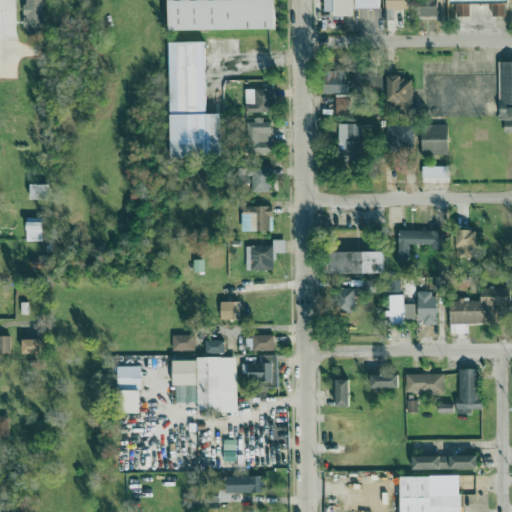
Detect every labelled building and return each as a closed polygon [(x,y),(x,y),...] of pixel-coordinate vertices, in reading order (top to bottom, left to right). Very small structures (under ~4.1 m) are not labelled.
[(23,0),(24,32),(43,31),(42,0),(23,0)] [(276,0),(277,29),(168,31),(166,0),(276,0)] [(356,0),(379,0),(380,8),(357,9),(356,0)] [(386,0),(410,0),(411,8),(386,9),(386,0)] [(437,0),(422,0),(418,0),(418,17),(438,16),(437,0)] [(450,0),(450,3),(456,3),(456,17),(469,17),(469,4),(492,3),(492,16),(507,16),(507,0),(450,0)] [(205,113),(168,113),(168,42),(205,42),(205,113)] [(380,69),(354,68),(354,89),(380,90),(380,69)] [(326,93),(347,93),(346,71),(326,72),(326,93)] [(388,78),(387,111),(411,111),(412,78),(388,78)] [(272,89),(245,90),(245,113),(272,113),(272,89)] [(351,116),(351,96),(335,96),(335,115),(351,116)] [(271,153),(272,123),(262,122),(263,118),(254,118),(254,123),(246,122),(245,152),(271,153)] [(338,125),(338,163),(360,163),(361,125),(338,125)] [(414,126),(386,125),(385,149),(413,150),(414,126)] [(448,153),(448,125),(421,126),(422,154),(448,153)] [(268,166),(248,167),(249,191),(269,190),(268,166)] [(31,183),(51,184),(50,200),(30,200),(31,183)] [(272,205),(241,206),(242,231),(273,230),(272,205)] [(25,241),(26,215),(43,216),(41,241),(25,241)] [(431,244),(431,248),(441,249),(442,230),(398,229),(398,261),(409,262),(409,243),(431,244)] [(476,257),(476,230),(457,229),(456,256),(476,257)] [(245,246),(246,270),(273,270),(272,253),(285,253),(284,239),(272,240),(272,245),(245,246)] [(383,250),(327,251),(327,273),(384,272),(383,250)] [(355,288),(338,288),(337,312),(354,312),(355,288)] [(468,323),(496,323),(496,307),(510,307),(510,288),(480,288),(480,299),(450,299),(450,333),(468,333),(468,323)] [(419,325),(436,325),(435,291),(418,291),(419,325)] [(415,304),(403,304),(403,294),(387,295),(388,316),(390,316),(390,324),(405,324),(405,320),(415,319),(415,304)] [(239,301),(221,301),(221,316),(240,315),(239,301)] [(193,334),(171,335),(172,351),(193,350),(193,334)] [(273,334),(252,335),(252,351),(274,350),(273,334)] [(0,353),(10,353),(10,335),(0,335),(0,353)] [(22,339),(22,353),(40,352),(40,339),(22,339)] [(205,354),(224,353),(223,340),(204,341),(205,354)] [(277,354),(260,355),(260,363),(241,363),(242,379),(272,378),(271,374),(277,373),(277,354)] [(174,358),(174,402),(196,402),(196,410),(231,410),(231,379),(235,379),(235,367),(231,367),(231,358),(174,358)] [(132,390),(132,366),(116,366),(116,390),(132,390)] [(457,369),(458,412),(480,411),(479,369),(457,369)] [(443,373),(405,374),(406,393),(443,392),(443,373)] [(398,374),(371,374),(371,387),(398,387),(398,374)] [(336,378),(336,407),(349,407),(350,379),(336,378)] [(406,411),(417,411),(418,400),(407,400),(406,411)] [(454,404),(439,404),(439,413),(454,413),(454,404)] [(8,416),(0,415),(0,436),(8,436),(8,416)] [(235,440),(224,439),(223,461),(234,461),(235,440)] [(477,455),(412,455),(412,469),(477,468),(477,455)] [(461,511),(461,475),(400,476),(400,511),(461,511)] [(233,477),(234,493),(263,492),(262,476),(233,477)]
